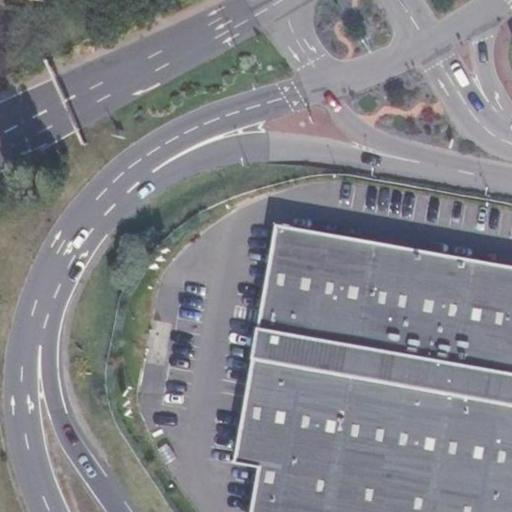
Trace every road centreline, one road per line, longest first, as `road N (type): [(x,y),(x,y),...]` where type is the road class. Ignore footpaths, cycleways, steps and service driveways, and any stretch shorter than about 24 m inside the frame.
road 1 (unknown): [(511,266),(284,225),(237,244),(209,291),(185,431),(186,460),(212,511)]
road 2 (secondary): [(172,146),(420,162)]
road 3 (motorway): [(117,511),(58,415),(41,301)]
road 4 (secondary): [(47,511),(22,422),(26,351),(41,301)]
road 5 (secondary): [(41,301),(92,207),(172,146)]
road 6 (secondary): [(267,0),(111,82)]
road 7 (secondary): [(172,146),(243,110),(323,85)]
road 8 (secondary): [(111,82),(0,147)]
road 9 (secondary): [(502,140),(481,69),(476,15)]
road 10 (secondary): [(323,85),(351,125),(420,162)]
road 11 (secondary): [(502,140),(479,123),(426,45)]
